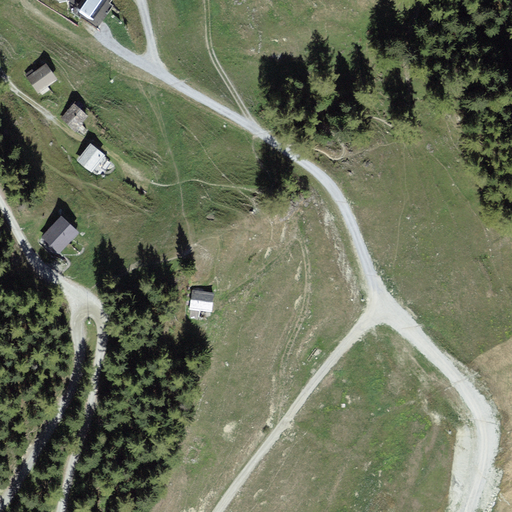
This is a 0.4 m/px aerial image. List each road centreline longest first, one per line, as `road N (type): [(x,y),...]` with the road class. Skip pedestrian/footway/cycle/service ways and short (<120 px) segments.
road 1 (track): [(96,15),(119,48),(323,181),(349,223),(374,301)]
road 2 (track): [(0,201),(42,270),(104,318),(106,328),(60,511)]
road 3 (track): [(219,307),(291,241),(303,244),(306,306),(283,367),(277,431)]
road 4 (track): [(374,301),(401,313),(488,405),(496,436),(468,511)]
road 5 (track): [(218,511),(374,301)]
road 6 (track): [(0,508),(72,384),(75,325),(85,308)]
road 7 (track): [(0,72),(19,96),(115,161)]
road 8 (track): [(256,133),(208,52),(204,0)]
